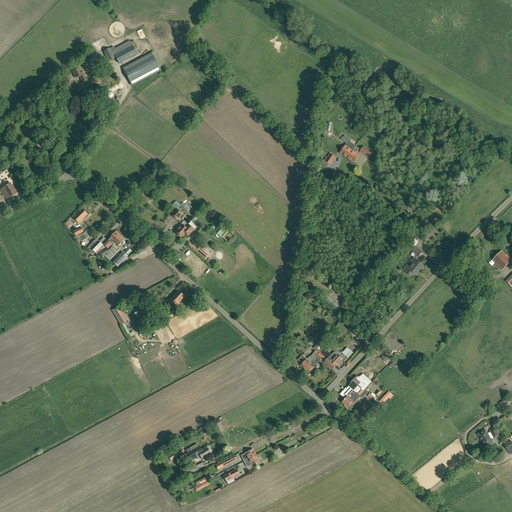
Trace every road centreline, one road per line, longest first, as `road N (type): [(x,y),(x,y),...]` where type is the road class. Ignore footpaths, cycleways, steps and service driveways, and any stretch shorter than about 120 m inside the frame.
road 1 (unclassified): [(319,400),(71,173)]
road 2 (unclassified): [(319,400),(511,197)]
road 3 (unclassified): [(440,511),(319,400)]
